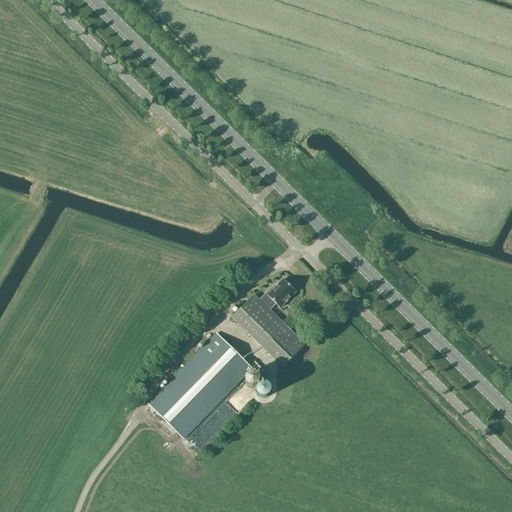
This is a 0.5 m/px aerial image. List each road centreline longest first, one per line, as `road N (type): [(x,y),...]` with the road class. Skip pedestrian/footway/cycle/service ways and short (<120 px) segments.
road 1 (unclassified): [(45,0),(511,458)]
road 2 (primary): [(511,413),(90,0)]
road 3 (unknown): [(294,244),(140,410)]
